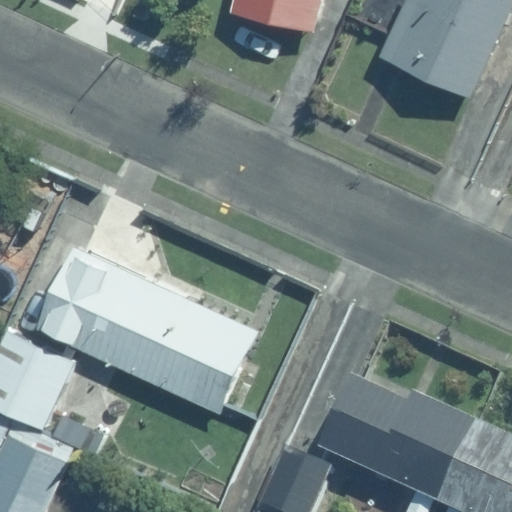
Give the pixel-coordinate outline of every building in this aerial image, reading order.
[(316,22),(321,0),(238,0),(237,2),(316,22)] [(474,99),(511,13),(511,0),(409,0),(383,58),(474,99)] [(44,324),(47,326),(229,410),(265,331),(80,246),(44,324)] [(90,365),(17,327),(0,359),(0,404),(54,432),(90,365)] [(511,511),(511,438),(364,368),(324,451),(421,497),(414,511),(441,511),(443,508),(450,511),(511,511)] [(0,439),(11,445),(0,468),(0,511),(55,511),(76,466),(13,438),(20,422),(0,413),(0,439)] [(328,511),(346,470),(291,447),(266,505),(283,511),(328,511)]
